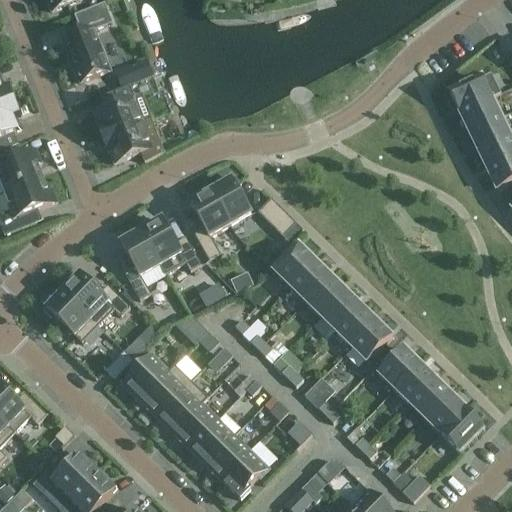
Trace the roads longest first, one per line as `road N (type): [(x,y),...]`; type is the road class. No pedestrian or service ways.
road 1 (residential): [(246,149),(256,183),(502,421)]
road 2 (residential): [(246,149),(319,134),(360,111),(407,60),(491,0)]
road 3 (residential): [(189,511),(0,329)]
road 4 (residential): [(91,220),(3,0)]
road 5 (residential): [(91,220),(205,152),(229,144),(246,149)]
road 6 (residential): [(0,313),(13,290),(91,220)]
